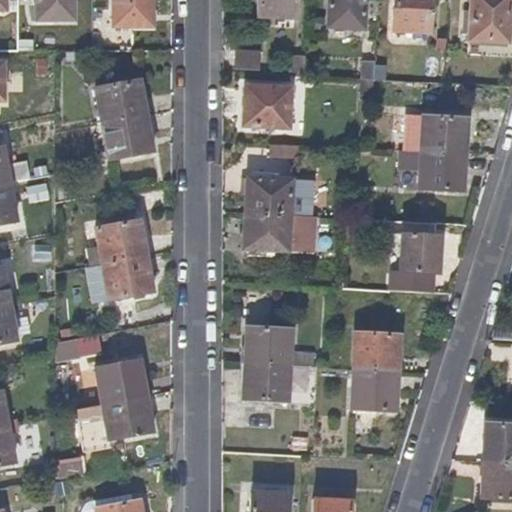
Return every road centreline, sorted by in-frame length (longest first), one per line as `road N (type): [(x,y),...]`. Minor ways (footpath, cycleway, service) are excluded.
road 1 (residential): [(200,511),(196,0)]
road 2 (residential): [(511,177),(405,511)]
